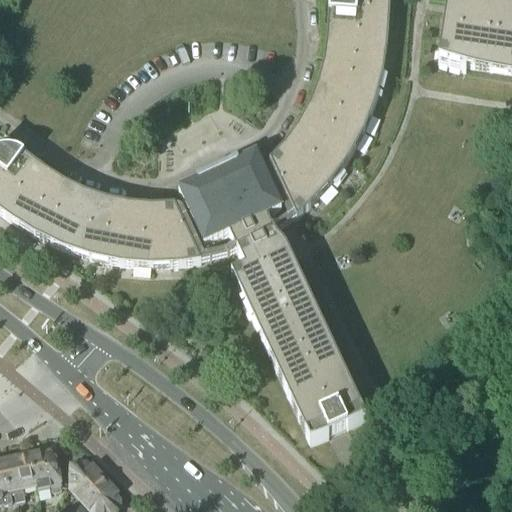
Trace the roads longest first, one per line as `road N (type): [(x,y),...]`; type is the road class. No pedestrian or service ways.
road 1 (secondary): [(296,511),(179,397),(101,341)]
road 2 (secondary): [(69,377),(219,511)]
